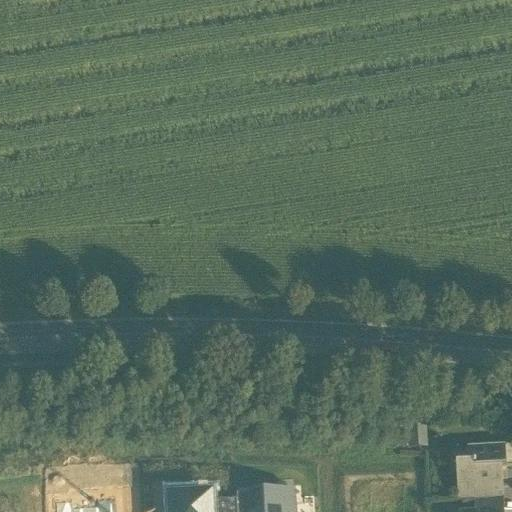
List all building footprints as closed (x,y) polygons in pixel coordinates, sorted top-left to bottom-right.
[(457,468),(459,492),(500,489),(505,489),(504,472),(508,472),(507,452),(472,454),(473,467),(457,468)] [(190,481),(190,498),(209,497),(209,480),(190,481)] [(459,502),(476,501),(501,500),(500,489),(459,492),(459,502)] [(114,494),(115,502),(115,511),(141,511),(140,492),(114,494)] [(295,511),(294,492),(248,495),(249,511),(295,511)] [(237,511),(249,511),(248,495),(237,495),(237,502),(237,511)] [(213,511),(213,503),(213,497),(209,497),(190,498),(168,499),(169,511),(213,511)] [(497,511),(501,511),(501,500),(476,501),(476,511),(497,511)] [(115,511),(115,502),(57,505),(57,511),(115,511)] [(237,511),(237,502),(213,503),(213,511),(237,511)]
